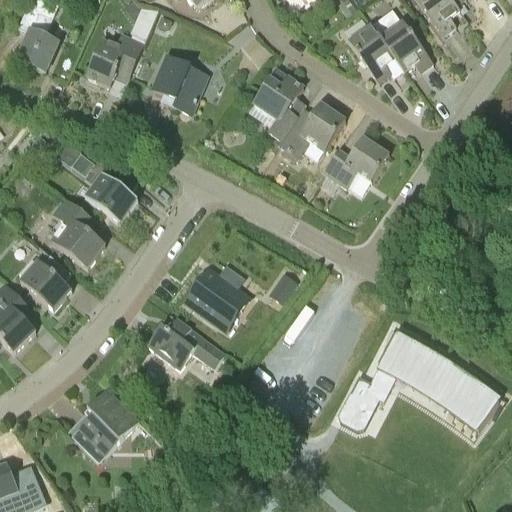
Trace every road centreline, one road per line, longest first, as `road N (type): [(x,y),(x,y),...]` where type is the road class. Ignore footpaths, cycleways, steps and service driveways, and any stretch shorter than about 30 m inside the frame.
road 1 (residential): [(0,414),(95,335),(204,183)]
road 2 (residential): [(434,150),(278,39),(248,0)]
road 3 (residential): [(204,183),(0,98)]
road 4 (residential): [(361,266),(204,183)]
road 5 (unclassified): [(511,327),(361,266)]
road 6 (residential): [(361,266),(434,150)]
road 7 (residential): [(434,150),(511,42)]
